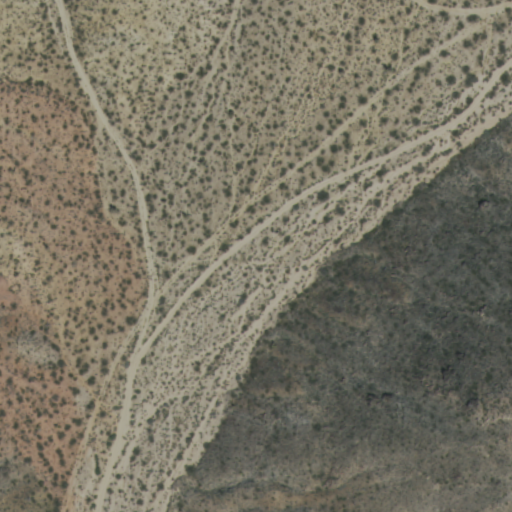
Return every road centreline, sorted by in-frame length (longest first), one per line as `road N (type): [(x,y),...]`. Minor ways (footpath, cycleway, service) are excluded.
road 1 (track): [(75,511),(140,288),(453,52),(511,26)]
road 2 (track): [(140,288),(26,0)]
